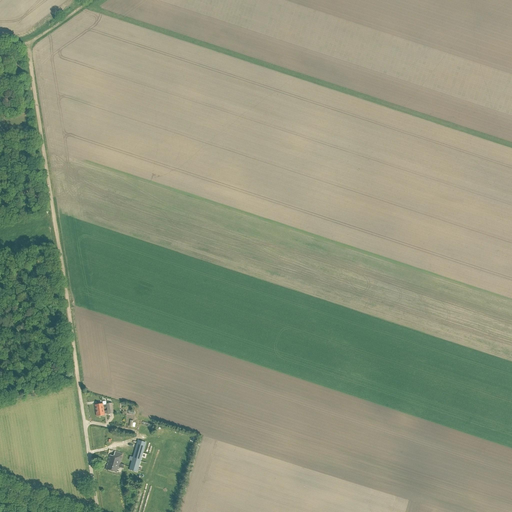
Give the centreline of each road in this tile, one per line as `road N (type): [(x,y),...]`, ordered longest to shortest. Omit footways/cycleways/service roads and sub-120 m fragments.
road 1 (track): [(0,47),(25,45),(29,61),(79,390)]
road 2 (unclassified): [(79,390),(97,511)]
